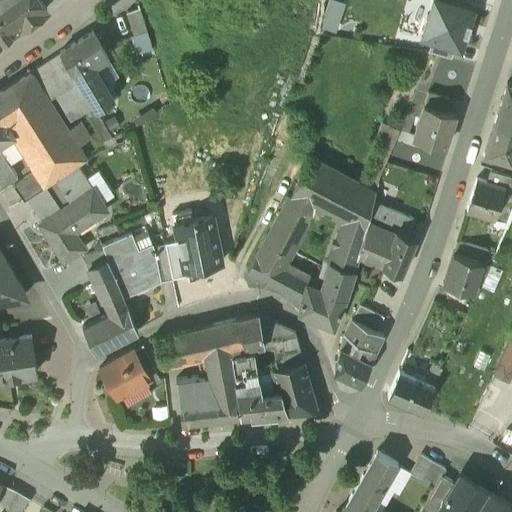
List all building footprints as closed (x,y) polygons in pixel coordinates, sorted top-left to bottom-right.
[(0,0),(0,40),(21,25),(21,26),(46,9),(39,0),(0,0)] [(430,0),(420,36),(430,39),(454,46),(460,48),(464,34),(465,34),(469,21),(468,21),(472,7),(448,0),(430,0)] [(146,30),(139,7),(126,12),(133,35),(146,30)] [(92,32),(60,51),(84,92),(97,84),(86,66),(91,63),(96,62),(107,56),(92,32)] [(427,50),(450,57),(454,46),(430,39),(427,50)] [(60,51),(39,65),(69,116),(84,107),(103,140),(111,135),(97,111),(93,106),(92,106),(84,92),(60,51)] [(67,128),(30,71),(0,89),(0,112),(13,133),(12,133),(34,170),(35,170),(44,185),(45,184),(55,178),(77,163),(85,158),(77,145),(67,128)] [(511,83),(506,82),(484,152),(511,160),(511,155),(511,83)] [(97,84),(84,92),(92,106),(93,106),(98,103),(105,98),(97,84)] [(448,97),(427,90),(423,103),(444,110),(448,97)] [(102,108),(98,103),(93,106),(97,111),(102,108)] [(444,110),(423,103),(413,136),(443,146),(454,113),(444,110)] [(0,186),(11,179),(17,175),(0,148),(0,141),(12,133),(13,133),(0,112),(0,186)] [(78,121),(67,128),(77,145),(89,137),(78,121)] [(382,122),(357,181),(374,190),(378,179),(399,129),(382,122)] [(291,193),(246,268),(272,283),(287,291),(294,276),(295,274),(282,266),(307,220),(319,226),(327,211),(342,219),(329,260),(353,267),(357,253),(372,200),(374,190),(357,181),(308,155),(291,193)] [(60,207),(53,196),(34,208),(42,219),(39,221),(63,258),(83,246),(73,229),(106,208),(77,163),(55,178),(70,201),(60,207)] [(34,170),(13,184),(23,199),(27,196),(44,185),(35,170),(34,170)] [(511,175),(504,173),(501,185),(504,186),(503,187),(511,190),(511,175)] [(501,185),(476,177),(466,209),(494,217),(503,187),(504,186),(501,185)] [(44,185),(27,196),(34,208),(53,196),(45,184),(44,185)] [(511,199),(511,190),(503,187),(494,217),(505,221),(511,199)] [(372,200),(357,253),(400,271),(415,236),(406,233),(388,225),(394,209),(372,200)] [(178,240),(184,269),(222,261),(212,213),(193,217),(191,208),(172,212),(178,240)] [(413,217),(394,209),(388,225),(406,233),(413,217)] [(130,231),(101,243),(103,246),(108,258),(112,268),(123,295),(160,279),(153,247),(153,246),(139,252),(130,231)] [(165,242),(172,277),(185,274),(184,269),(178,240),(165,242)] [(494,252),(456,240),(452,251),(489,263),(494,252)] [(165,242),(153,247),(160,279),(172,277),(165,242)] [(103,246),(82,255),(87,268),(108,258),(103,246)] [(14,274),(0,250),(0,297),(11,296),(11,294),(24,293),(13,275),(14,274)] [(489,263),(452,251),(442,282),(471,291),(474,281),(480,284),(489,263)] [(108,258),(87,268),(92,277),(112,268),(108,258)] [(329,260),(320,286),(306,281),(306,282),(294,276),(287,291),(300,297),(298,309),(332,324),(344,295),(353,267),(329,260)] [(123,295),(112,268),(92,277),(101,299),(103,298),(109,312),(82,325),(94,351),(137,329),(123,295)] [(382,315),(359,303),(351,316),(376,329),(382,315)] [(237,317),(243,346),(252,345),(296,336),(294,329),(257,312),(237,317)] [(376,329),(351,316),(343,331),(342,335),(334,368),(359,381),(383,333),(376,329)] [(237,317),(174,331),(155,337),(161,360),(179,356),(180,359),(206,353),(229,349),(243,346),(237,317)] [(511,332),(510,332),(491,370),(506,377),(511,364),(511,332)] [(0,375),(35,371),(31,335),(0,339),(0,375)] [(296,336),(252,345),(257,373),(272,370),(277,368),(274,353),(299,348),(296,336)] [(257,373),(252,345),(243,346),(229,349),(240,415),(286,411),(280,388),(277,388),(260,391),(257,373)] [(299,348),(274,353),(277,368),(303,361),(299,348)] [(149,378),(131,349),(100,367),(117,396),(149,378)] [(210,374),(176,378),(181,421),(240,415),(229,349),(206,353),(210,374)] [(432,360),(424,379),(433,383),(442,365),(432,360)] [(277,368),(272,370),(277,388),(280,388),(286,411),(316,408),(303,361),(277,368)] [(424,379),(398,368),(387,393),(422,408),(433,383),(424,379)] [(397,462),(376,450),(339,511),(382,511),(372,506),(397,462)] [(445,467),(420,453),(409,473),(423,481),(426,476),(435,482),(441,473),(442,473),(445,467)] [(442,473),(441,473),(435,482),(423,504),(436,511),(438,508),(437,507),(454,481),(442,473)] [(471,511),(486,489),(464,475),(456,477),(454,481),(437,507),(438,508),(444,511),(471,511)] [(509,503),(486,489),(471,511),(509,511),(510,511),(509,503)] [(18,511),(28,497),(15,490),(4,510),(7,511),(18,511)]
